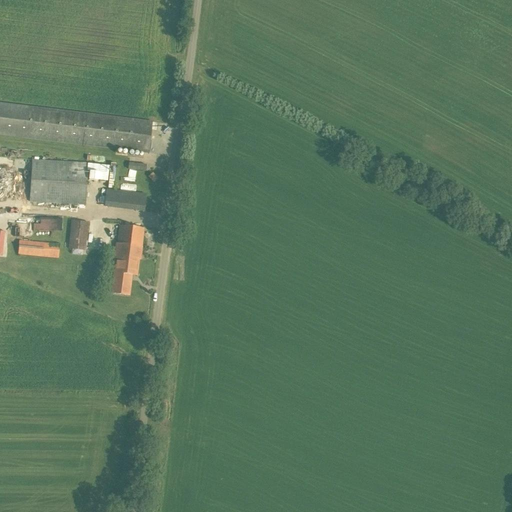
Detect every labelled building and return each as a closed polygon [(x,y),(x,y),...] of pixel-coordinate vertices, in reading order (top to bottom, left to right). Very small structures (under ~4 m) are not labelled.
[(0,136),(149,154),(149,153),(152,121),(0,104),(0,136)] [(87,177),(88,163),(32,160),(29,203),(85,206),(87,177)] [(88,163),(87,177),(107,179),(109,165),(88,163)] [(146,171),(147,165),(129,163),(128,169),(146,171)] [(122,175),(121,182),(136,184),(137,177),(122,175)] [(144,212),(146,194),(106,189),(104,207),(144,212)] [(38,231),(60,229),(59,219),(37,220),(38,231)] [(86,250),(87,234),(88,222),(71,221),(68,249),(70,249),(86,250)] [(144,228),(119,225),(113,273),(110,294),(130,296),(132,275),(136,276),(138,259),(140,260),(144,228)] [(58,259),(60,244),(19,240),(17,254),(58,259)]
